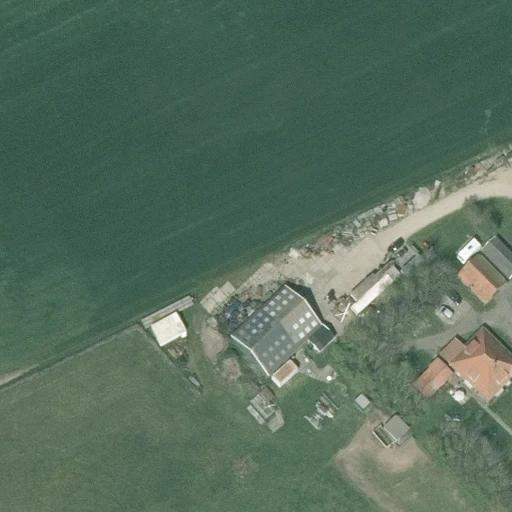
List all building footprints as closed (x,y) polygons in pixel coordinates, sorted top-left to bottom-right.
[(511,257),(495,240),(480,255),(509,284),(511,280),(511,257)] [(479,257),(456,279),(485,307),(507,284),(479,257)] [(285,291),(233,341),(270,379),(322,329),(285,291)] [(355,308),(360,317),(368,311),(363,303),(355,308)] [(323,330),(308,344),(319,355),(333,341),(332,340),(323,330)] [(454,342),(439,358),(449,368),(450,368),(488,405),(511,380),(511,359),(485,332),(465,352),(454,342)] [(425,374),(411,389),(427,404),(453,378),(438,364),(427,376),(425,374)] [(383,431),(396,445),(409,433),(395,419),(383,431)]
